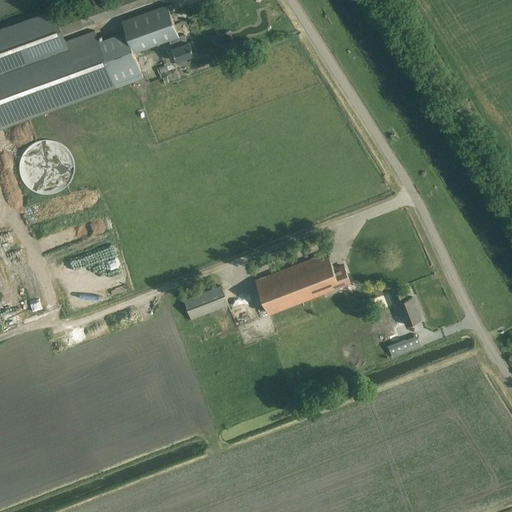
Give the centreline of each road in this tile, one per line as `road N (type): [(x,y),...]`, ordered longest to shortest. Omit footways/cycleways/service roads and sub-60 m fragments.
road 1 (unclassified): [(511,382),(413,194),(290,0)]
road 2 (track): [(0,349),(413,194)]
road 3 (unclassified): [(388,0),(511,196)]
